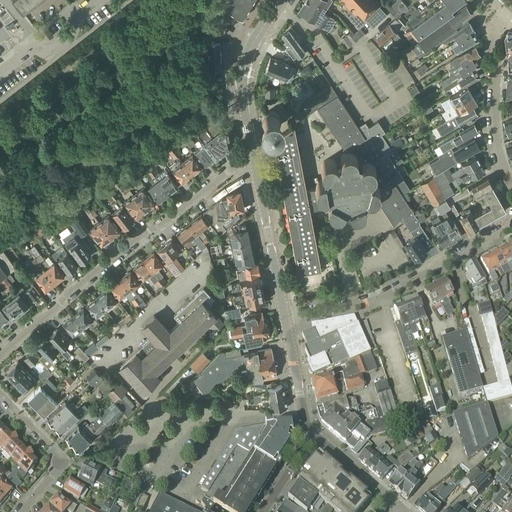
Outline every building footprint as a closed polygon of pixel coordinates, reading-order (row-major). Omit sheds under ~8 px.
[(12,0),(23,12),(30,7),(39,0),(12,0)] [(226,0),(222,7),(242,19),(253,0),(226,0)] [(313,0),(305,0),(303,4),(321,15),(320,16),(326,20),(329,16),(322,12),(325,8),(313,0)] [(341,0),(343,1),(342,2),(343,3),(344,3),(353,12),(348,16),(359,28),(366,21),(373,28),(387,15),(378,5),(378,4),(374,0),(341,0)] [(390,4),(399,14),(407,7),(401,0),(394,0),(393,2),(390,4)] [(432,1),(433,0),(418,0),(412,5),(413,5),(405,12),(404,11),(400,15),(401,16),(405,22),(409,19),(421,10),(430,2),(432,1)] [(407,23),(410,28),(425,17),(448,0),(433,0),(432,1),(430,2),(421,10),(409,19),(405,22),(407,23)] [(410,28),(419,38),(453,13),(451,11),(465,0),(448,0),(425,17),(410,28)] [(321,15),(303,4),(298,11),(328,31),(329,30),(332,26),(335,20),(329,16),(326,20),(320,16),(321,15)] [(435,46),(443,40),(446,38),(457,30),(455,27),(462,23),(461,21),(471,13),(465,5),(453,13),(419,38),(416,40),(425,53),(435,46)] [(401,16),(400,15),(395,19),(402,27),(407,23),(405,22),(401,16)] [(402,27),(395,19),(389,25),(374,37),(382,46),(392,37),(396,41),(400,38),(396,33),(403,27),(402,27)] [(455,37),(457,41),(458,41),(473,32),(474,31),(468,22),(457,30),(446,38),(443,40),(445,44),(455,37)] [(416,40),(419,38),(410,28),(402,34),(410,44),(416,40)] [(304,52),(289,30),(282,36),(286,41),(284,43),(287,48),(289,46),(298,57),(304,52)] [(348,34),(346,35),(353,43),(359,39),(355,34),(352,31),(348,34)] [(451,45),(453,49),(456,53),(478,40),(473,32),(458,41),(457,41),(451,45)] [(353,43),(346,35),(340,40),(347,47),(353,43)] [(220,53),(220,44),(220,43),(208,44),(208,53),(208,54),(208,60),(208,61),(208,63),(209,71),(221,70),(221,69),(220,61),(221,61),(221,59),(220,59),(220,54),(221,54),(221,53),(221,52),(220,53)] [(457,68),(475,58),(479,55),(474,47),(450,62),(455,70),(456,69),(457,68)] [(385,60),(403,87),(413,81),(396,53),(385,60)] [(265,72),(278,77),(290,82),(296,68),(270,58),(265,72)] [(440,83),(443,87),(447,85),(448,84),(451,82),(475,69),(479,66),(475,58),(457,68),(459,72),(440,83)] [(416,59),(411,63),(414,68),(420,64),(416,59)] [(425,64),(415,71),(411,73),(415,79),(424,73),(423,72),(428,69),(425,64)] [(313,71),(309,65),(300,71),(300,72),(303,76),(304,77),(313,71)] [(447,85),(443,87),(445,91),(459,83),(462,87),(479,76),(475,69),(451,82),(448,84),(447,85)] [(293,112),(300,121),(318,109),(317,108),(337,95),(333,89),(331,86),(330,86),(297,109),(293,112)] [(416,86),(410,90),(414,95),(419,92),(416,86)] [(445,111),(472,95),(467,87),(441,103),(443,107),(445,111)] [(396,186),(387,172),(379,160),(373,151),(368,143),(359,128),(337,95),(317,108),(318,109),(345,152),(344,153),(343,153),(342,154),(342,155),(341,156),(340,158),(340,159),(340,160),(340,161),(337,163),(336,162),(335,161),(334,160),(333,160),(332,159),(331,159),(330,159),(329,159),(328,159),(326,160),(325,160),(324,161),(323,162),(322,163),(321,165),(321,166),(321,167),(321,168),(321,169),(321,170),(321,171),(322,173),(322,174),(323,174),(324,175),(325,176),(324,178),(324,179),(323,179),(322,180),(321,180),(320,180),(319,181),(318,182),(317,182),(316,183),(316,184),(315,185),(315,187),(315,188),(306,189),(310,209),(314,209),(314,211),(323,209),(323,207),(327,206),(327,207),(328,208),(328,209),(329,210),(330,211),(330,212),(331,213),(332,213),(333,214),(334,214),(336,214),(337,214),(338,214),(339,213),(340,213),(341,212),(342,212),(343,211),(343,210),(344,209),(344,208),(348,208),(349,209),(349,210),(350,211),(351,212),(351,213),(352,214),(353,214),(354,215),(355,215),(357,215),(358,215),(359,215),(360,214),(361,214),(362,213),(363,213),(364,212),(364,211),(365,210),(365,209),(365,208),(366,207),(366,206),(365,204),(365,203),(365,202),(364,201),(367,198),(368,199),(369,199),(370,199),(371,199),(372,199),(373,199),(374,199),(374,198),(375,198),(393,226),(401,218),(410,232),(420,226),(409,209),(410,208),(396,186)] [(459,114),(472,105),(477,103),(476,102),(479,101),(476,95),(473,97),(472,95),(445,111),(441,113),(446,121),(450,118),(459,114)] [(418,104),(422,111),(431,105),(427,98),(418,104)] [(436,127),(441,136),(460,125),(460,124),(477,114),(472,105),(459,114),(450,118),(446,121),(436,127)] [(268,133),(270,133),(272,133),(274,132),(275,132),(277,131),(278,130),(279,128),(280,127),(281,125),(281,124),(282,122),(282,120),(281,119),(281,117),(280,115),(279,114),(278,113),(277,112),(275,111),(274,110),(272,110),(270,110),(268,110),(267,110),(265,111),(264,112),(262,113),(261,114),(260,115),(259,117),(259,119),(258,120),(258,122),(259,124),(259,125),(260,127),(261,128),(262,130),(264,131),(265,132),(267,132),(268,133)] [(361,127),(359,128),(368,143),(382,135),(381,134),(385,132),(378,121),(367,128),(361,127),(361,126),(360,126),(361,127)] [(437,156),(445,151),(452,147),(478,132),(473,124),(459,132),(460,134),(453,138),(439,146),(434,149),(437,156)] [(321,269),(310,209),(306,189),(294,125),(272,140),(298,273),(321,269)] [(198,137),(204,145),(208,149),(215,159),(229,147),(231,145),(227,128),(226,128),(213,138),(206,128),(205,129),(197,135),(198,137)] [(384,138),(387,143),(387,144),(393,140),(387,132),(382,135),(384,138)] [(384,138),(382,135),(368,143),(373,151),(387,143),(384,138)] [(394,151),(402,146),(398,138),(389,144),(394,151)] [(479,149),(474,139),(452,152),(454,155),(451,156),(451,157),(449,159),(445,151),(437,156),(439,159),(429,164),(435,175),(447,168),(448,168),(459,161),(479,149)] [(393,151),(387,144),(387,143),(373,151),(379,160),(388,155),(393,151)] [(194,152),(205,166),(215,159),(208,149),(204,145),(194,152)] [(403,162),(396,151),(388,155),(395,167),(403,162)] [(379,160),(387,172),(390,170),(394,167),(395,167),(388,155),(379,160)] [(182,164),(192,176),(196,172),(197,172),(200,170),(200,169),(202,168),(192,156),(182,164)] [(454,180),(480,164),(475,157),(461,165),(462,167),(451,174),(450,175),(454,180)] [(182,164),(179,159),(169,167),(172,171),(181,184),(183,183),(188,179),(192,176),(182,164)] [(145,164),(150,171),(151,171),(151,172),(153,175),(154,176),(158,181),(168,194),(172,190),(174,191),(176,189),(176,187),(177,186),(168,173),(167,174),(164,170),(159,174),(154,168),(149,160),(145,164)] [(480,164),(454,180),(457,184),(468,177),(470,180),(484,171),(480,164)] [(387,172),(396,186),(404,181),(395,167),(394,167),(390,170),(387,172)] [(450,175),(451,174),(448,168),(447,168),(435,175),(433,177),(433,178),(420,185),(432,207),(437,215),(445,211),(444,210),(449,207),(445,200),(445,198),(454,193),(448,183),(454,180),(450,175)] [(145,175),(153,185),(148,188),(158,201),(160,200),(161,200),(163,199),(163,198),(168,194),(158,181),(154,176),(153,175),(151,172),(151,171),(150,171),(145,175)] [(482,193),(490,207),(496,217),(506,211),(492,187),(493,187),(487,177),(471,187),(472,187),(477,196),(482,193)] [(449,207),(455,216),(458,214),(451,203),(469,193),(466,188),(445,200),(449,207)] [(134,196),(145,211),(149,208),(151,208),(154,206),(154,204),(143,189),(134,196)] [(219,235),(234,221),(231,218),(231,217),(230,212),(243,209),(240,194),(238,192),(227,195),(227,198),(221,199),(209,209),(202,214),(219,235)] [(142,214),(145,211),(134,196),(125,204),(136,218),(137,217),(139,218),(141,215),(142,214)] [(123,229),(133,221),(122,207),(112,214),(123,229)] [(477,227),(496,217),(490,207),(471,218),(468,212),(459,217),(459,216),(458,217),(468,233),(477,228),(477,227)] [(452,223),(445,211),(437,215),(438,217),(452,242),(462,236),(454,222),(452,223)] [(75,229),(62,239),(80,263),(81,263),(80,262),(82,260),(83,261),(87,258),(86,257),(88,255),(89,256),(90,256),(89,254),(91,253),(91,251),(89,248),(87,248),(85,246),(86,244),(82,239),(80,239),(80,235),(87,230),(74,212),(66,218),(75,229)] [(189,224),(197,234),(208,225),(201,215),(189,224)] [(105,231),(111,238),(114,235),(116,236),(119,233),(119,231),(120,231),(109,216),(99,223),(105,231)] [(438,217),(431,221),(437,232),(435,232),(443,247),(452,242),(438,217)] [(48,229),(43,223),(34,229),(40,236),(48,229)] [(107,241),(111,238),(105,231),(99,223),(90,231),(101,245),(102,245),(104,245),(106,243),(107,241)] [(201,240),(196,234),(197,234),(189,224),(177,234),(185,243),(188,248),(195,242),(201,250),(206,246),(205,244),(201,240)] [(230,245),(249,241),(247,230),(246,230),(245,225),(239,227),(239,232),(234,233),(231,236),(231,241),(229,241),(230,245)] [(414,238),(405,244),(408,250),(411,254),(415,259),(417,258),(417,259),(425,254),(424,253),(426,252),(424,248),(420,243),(428,238),(420,226),(410,232),(414,238)] [(201,240),(205,244),(209,241),(206,236),(201,240)] [(165,261),(164,262),(175,276),(184,268),(179,262),(173,254),(180,249),(179,248),(179,246),(177,243),(175,243),(171,238),(156,250),(165,261)] [(233,257),(251,253),(249,241),(230,245),(231,250),(230,250),(232,257),(233,257)] [(219,253),(224,251),(222,242),(217,243),(218,246),(210,247),(211,254),(219,252),(219,253)] [(60,256),(59,255),(52,245),(47,249),(51,255),(55,261),(57,260),(67,273),(71,270),(72,270),(75,268),(75,267),(76,266),(66,252),(60,256)] [(511,257),(506,246),(498,251),(509,272),(511,270),(511,257)] [(40,254),(34,247),(30,250),(35,257),(40,254)] [(0,280),(5,277),(7,275),(15,269),(2,250),(0,251),(0,280)] [(201,262),(210,259),(208,250),(202,252),(197,257),(201,262)] [(498,251),(489,256),(498,271),(500,269),(504,275),(509,272),(498,251)] [(159,279),(162,277),(163,276),(158,270),(164,265),(154,253),(143,261),(153,273),(159,279)] [(237,268),(254,264),(251,253),(233,257),(234,261),(235,261),(237,268)] [(40,254),(35,258),(54,283),(58,280),(59,280),(62,278),(62,277),(63,276),(53,262),(49,265),(40,254)] [(498,271),(489,256),(480,261),(492,282),(497,280),(494,273),(498,271)] [(54,283),(35,258),(31,261),(39,270),(41,272),(34,277),(45,291),(46,290),(47,290),(50,288),(50,286),(54,283)] [(159,279),(153,273),(143,261),(134,268),(143,281),(149,277),(154,283),(155,282),(158,279),(159,279)] [(487,284),(479,269),(476,263),(466,269),(469,275),(466,276),(470,282),(473,288),(481,283),(482,287),(487,284)] [(236,278),(259,274),(260,274),(258,264),(254,264),(237,268),(236,268),(236,271),(234,271),(236,278)] [(226,270),(214,272),(216,282),(228,280),(226,270)] [(137,294),(133,289),(140,284),(130,271),(120,279),(130,292),(142,307),(146,304),(138,294),(137,294)] [(5,277),(0,280),(0,286),(1,286),(6,293),(13,287),(5,277)] [(142,307),(130,292),(120,279),(110,287),(119,300),(125,295),(129,300),(130,300),(138,311),(142,308),(142,307)] [(249,294),(262,291),(260,279),(231,285),(232,292),(241,290),(241,288),(243,288),(244,294),(249,294)] [(442,301),(447,298),(452,295),(444,281),(434,287),(442,301)] [(23,289),(20,285),(15,289),(18,294),(19,295),(27,305),(40,295),(33,286),(26,291),(24,289),(23,289)] [(490,289),(492,294),(499,291),(497,285),(490,289)] [(431,307),(438,303),(442,301),(434,287),(424,293),(431,307)] [(120,367),(143,391),(155,380),(163,378),(161,369),(173,358),(172,356),(208,323),(215,330),(222,324),(210,310),(210,309),(208,307),(212,303),(207,298),(210,295),(204,289),(174,316),(180,322),(170,332),(154,316),(143,326),(152,337),(120,367)] [(224,298),(223,289),(216,293),(217,299),(224,298)] [(96,298),(106,310),(116,302),(107,290),(96,298)] [(511,290),(503,300),(507,305),(511,299),(511,290)] [(264,302),(262,291),(249,294),(244,294),(234,296),(235,301),(234,301),(235,308),(239,307),(264,302)] [(18,294),(3,306),(12,317),(27,305),(19,295),(18,294)] [(96,319),(106,310),(96,298),(86,306),(96,319)] [(409,301),(415,316),(418,323),(422,321),(424,327),(429,325),(424,312),(422,312),(417,298),(409,301)] [(448,304),(449,305),(450,304),(447,298),(442,301),(438,303),(441,309),(442,309),(442,308),(448,304)] [(409,301),(401,304),(407,319),(407,324),(409,329),(409,331),(410,332),(410,333),(411,336),(417,334),(414,325),(418,324),(418,323),(415,316),(409,301)] [(482,316),(492,313),(489,302),(477,305),(480,317),(482,316)] [(396,329),(403,351),(415,346),(411,336),(410,333),(410,332),(409,331),(409,329),(407,324),(407,319),(401,304),(393,307),(399,322),(394,324),(396,329)] [(442,309),(444,313),(451,309),(448,304),(442,308),(442,309)] [(453,313),(449,305),(448,304),(451,309),(444,313),(447,317),(453,313)] [(239,307),(235,308),(224,310),(226,319),(241,316),(239,307)] [(0,326),(9,320),(0,308),(0,326)] [(73,316),(83,329),(93,321),(83,308),(73,316)] [(226,319),(224,310),(224,308),(217,310),(225,319),(226,319)] [(502,310),(494,319),(495,325),(496,329),(509,315),(502,310)] [(483,322),(494,319),(492,313),(482,316),(483,322)] [(128,314),(123,318),(126,322),(131,317),(128,314)] [(230,329),(231,334),(242,331),(247,330),(252,329),(267,326),(266,318),(258,319),(257,314),(250,315),(250,318),(245,319),(246,325),(241,326),(230,329)] [(73,337),(83,329),(73,316),(63,324),(73,337)] [(348,363),(370,353),(353,317),(318,323),(319,328),(320,329),(314,332),(314,330),(302,335),(307,347),(304,349),(310,363),(307,365),(309,370),(308,372),(309,375),(312,376),(312,377),(340,365),(348,362),(348,363)] [(123,318),(117,323),(119,327),(126,322),(123,318)] [(484,328),(495,325),(494,319),(483,322),(484,328)] [(486,333),(497,330),(496,329),(495,325),(484,328),(486,333)] [(232,338),(243,336),(245,346),(250,345),(266,341),(265,336),(269,335),(267,326),(252,329),(247,330),(242,331),(231,334),(232,338)] [(63,354),(67,351),(63,347),(69,341),(57,329),(48,338),(60,351),(63,354)] [(487,339),(498,336),(497,330),(486,333),(487,339)] [(459,396),(482,389),(464,332),(441,339),(459,396)] [(95,344),(98,349),(109,339),(106,335),(100,340),(95,344)] [(489,345),(499,342),(498,336),(487,339),(489,345)] [(60,362),(64,358),(64,357),(58,351),(45,338),(36,347),(43,354),(39,359),(43,362),(47,367),(52,372),(56,368),(57,367),(53,363),(58,359),(60,362)] [(428,350),(435,347),(433,341),(426,343),(428,350)] [(490,350),(501,347),(500,345),(499,342),(489,345),(490,350)] [(89,357),(98,349),(95,344),(90,348),(85,352),(89,357)] [(84,352),(79,347),(74,351),(84,362),(89,357),(84,352)] [(491,356),(502,353),(502,352),(501,347),(490,350),(491,356)] [(273,355),(271,349),(257,352),(257,351),(225,358),(224,352),(219,353),(201,372),(192,378),(203,394),(212,388),(229,377),(234,374),(244,380),(253,381),(253,382),(254,382),(254,383),(262,384),(263,380),(277,377),(276,372),(277,372),(276,371),(277,369),(275,357),(273,356),(273,354),(273,355)] [(360,377),(376,371),(372,358),(379,356),(377,351),(377,352),(377,351),(372,353),(370,354),(370,353),(348,363),(348,362),(340,365),(341,367),(344,366),(354,362),(357,370),(358,369),(360,377)] [(32,352),(24,360),(31,367),(39,359),(32,352)] [(200,371),(209,361),(201,353),(192,363),(200,371)] [(493,362),(504,359),(503,357),(502,353),(491,356),(493,362)] [(494,367),(505,364),(505,363),(504,359),(493,362),(494,367)] [(14,384),(27,371),(18,362),(5,374),(14,384)] [(311,382),(313,391),(314,391),(343,382),(344,382),(360,377),(358,369),(357,370),(354,362),(344,366),(346,370),(344,370),(343,373),(343,374),(335,376),(335,378),(333,378),(332,375),(321,378),(321,379),(311,382)] [(496,373),(507,370),(506,368),(505,364),(494,367),(496,373)] [(47,367),(46,367),(38,375),(43,381),(52,372),(47,367)] [(56,368),(52,372),(61,381),(65,378),(56,368)] [(104,380),(94,370),(88,376),(94,382),(96,381),(99,384),(104,380)] [(497,379),(508,376),(507,370),(496,373),(497,379)] [(27,371),(14,384),(23,393),(35,380),(27,371)] [(61,382),(66,388),(73,381),(68,375),(61,382)] [(498,384),(509,381),(509,380),(508,376),(497,379),(498,384)] [(107,394),(116,385),(109,377),(98,388),(105,395),(107,394)] [(363,389),(360,377),(344,382),(343,382),(314,391),(316,404),(337,397),(336,393),(342,392),(343,395),(363,389)] [(56,387),(49,379),(27,399),(35,407),(48,395),(56,387)] [(490,387),(495,401),(511,396),(511,391),(509,381),(498,384),(490,387)] [(384,418),(398,414),(387,382),(374,386),(374,388),(381,408),(384,418)] [(107,394),(114,402),(119,397),(126,390),(119,383),(116,385),(107,394)] [(265,385),(262,384),(254,383),(253,388),(263,390),(267,389),(268,396),(263,397),(263,395),(261,396),(262,402),(269,400),(269,399),(273,398),(285,396),(283,385),(271,387),(270,384),(265,385)] [(439,385),(428,389),(436,413),(446,410),(439,385)] [(487,403),(495,401),(490,387),(482,389),(487,403)] [(210,399),(216,395),(212,388),(203,394),(207,399),(210,399)] [(114,402),(100,416),(105,421),(110,426),(121,415),(125,418),(127,416),(133,411),(131,408),(134,405),(123,394),(127,391),(126,390),(119,397),(114,402)] [(44,416),(56,403),(48,395),(35,407),(44,416)] [(285,396),(273,398),(269,399),(269,400),(270,407),(268,407),(268,411),(271,410),(286,407),(286,408),(287,408),(285,396)] [(321,424),(330,431),(336,423),(337,423),(343,415),(345,413),(346,413),(348,412),(358,410),(355,401),(345,401),(339,403),(316,409),(319,420),(322,422),(321,424)] [(53,425),(55,427),(65,417),(76,407),(73,403),(69,407),(65,403),(48,420),(53,425)] [(433,408),(432,408),(430,403),(425,405),(427,410),(425,410),(428,420),(436,417),(433,408)] [(467,461),(497,437),(487,404),(452,414),(467,461)] [(84,416),(85,417),(90,411),(84,405),(79,410),(76,407),(65,417),(55,427),(62,435),(75,422),(79,417),(81,419),(84,416)] [(376,410),(379,420),(384,418),(381,408),(376,410)] [(330,431),(338,438),(353,419),(354,420),(353,422),(354,423),(359,417),(363,420),(367,424),(379,420),(376,410),(374,410),(375,411),(359,416),(358,410),(348,412),(346,413),(345,413),(343,415),(337,423),(336,423),(330,431)] [(92,422),(92,423),(97,418),(90,411),(85,417),(91,423),(92,422)] [(353,419),(338,438),(353,451),(360,443),(361,444),(370,434),(372,437),(386,432),(388,437),(399,433),(398,429),(403,427),(398,414),(384,418),(379,420),(367,424),(363,420),(359,417),(354,423),(353,422),(354,420),(353,419)] [(89,437),(105,421),(100,416),(97,418),(92,423),(94,425),(92,427),(73,446),(80,453),(92,441),(89,437)] [(91,423),(89,425),(85,420),(79,427),(78,426),(65,438),(73,446),(92,427),(94,425),(92,423),(92,422),(91,423)] [(433,432),(426,422),(405,429),(408,437),(414,435),(420,432),(423,437),(433,432)] [(253,454),(276,468),(293,440),(292,435),(287,431),(287,427),(286,423),(237,433),(217,464),(224,468),(237,447),(252,455),(253,454)] [(0,448),(3,452),(15,439),(7,431),(0,438),(0,448)] [(420,432),(414,435),(418,441),(424,438),(423,437),(420,432)] [(433,433),(424,438),(429,445),(437,441),(433,433)] [(11,459),(22,447),(15,439),(3,452),(11,459)] [(433,453),(441,447),(437,442),(429,447),(433,453)] [(18,467),(30,455),(22,447),(11,459),(18,467)] [(224,468),(217,464),(201,489),(207,494),(201,504),(207,511),(247,511),(276,468),(253,454),(252,455),(237,447),(224,468)] [(377,455),(366,468),(374,474),(385,462),(381,458),(390,451),(387,447),(377,455)] [(377,455),(373,452),(369,448),(361,457),(358,461),(366,468),(377,455)] [(507,459),(511,453),(508,449),(502,455),(507,459)] [(401,467),(412,459),(408,453),(397,461),(401,467)] [(7,480),(16,489),(21,484),(16,479),(15,476),(18,473),(23,478),(26,475),(26,476),(38,463),(30,455),(18,467),(14,472),(11,476),(7,480)] [(303,477),(297,484),(299,485),(298,486),(318,502),(321,504),(324,506),(331,511),(360,511),(371,500),(370,500),(363,493),(364,492),(346,477),(344,480),(339,476),(340,475),(318,457),(316,459),(305,472),(306,473),(303,477)] [(389,457),(385,462),(374,474),(382,480),(396,463),(389,457)] [(395,491),(396,492),(405,483),(403,481),(407,475),(408,476),(409,477),(410,475),(412,473),(414,471),(413,470),(418,465),(413,461),(409,467),(404,473),(401,470),(388,485),(394,490),(395,491)] [(114,488),(114,487),(116,482),(105,477),(107,473),(102,470),(87,463),(82,472),(105,483),(114,488)] [(409,477),(408,476),(407,475),(403,481),(405,483),(396,492),(400,495),(407,501),(420,486),(413,480),(423,468),(419,464),(418,465),(413,470),(414,471),(412,473),(410,475),(409,477)] [(508,465),(497,476),(502,480),(505,477),(505,476),(511,468),(508,465)] [(464,479),(470,486),(481,475),(475,469),(464,479)] [(114,488),(105,483),(82,472),(78,481),(93,488),(95,484),(112,492),(114,488)] [(477,497),(492,482),(484,474),(469,488),(477,497)] [(0,496),(4,500),(12,491),(0,479),(0,496)] [(79,500),(85,489),(70,480),(64,491),(79,500)] [(446,490),(450,494),(456,488),(453,485),(451,487),(449,486),(446,490)] [(292,494),(287,501),(300,511),(331,511),(324,506),(321,504),(318,502),(298,486),(292,494)] [(446,490),(441,486),(436,492),(435,492),(429,499),(426,496),(415,508),(419,511),(425,511),(439,496),(440,497),(446,490)] [(439,496),(425,511),(439,511),(442,509),(439,507),(450,494),(446,490),(440,497),(439,496)] [(503,499),(507,493),(502,490),(495,499),(500,503),(503,499)] [(511,510),(511,499),(509,497),(511,496),(507,493),(503,499),(500,503),(511,510)] [(142,511),(148,498),(142,495),(141,497),(137,496),(133,507),(142,511)] [(193,511),(159,495),(150,511),(193,511)] [(63,502),(58,497),(50,506),(56,511),(65,511),(66,511),(67,511),(73,511),(76,507),(64,500),(63,502)] [(281,511),(279,511),(300,511),(287,501),(285,504),(281,511)] [(511,511),(511,510),(500,503),(497,508),(502,511),(511,511)]
